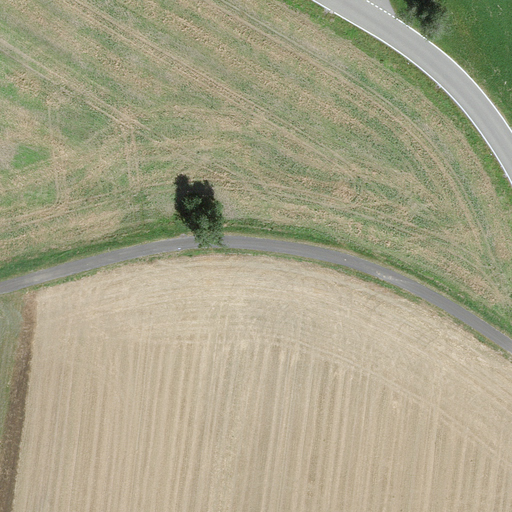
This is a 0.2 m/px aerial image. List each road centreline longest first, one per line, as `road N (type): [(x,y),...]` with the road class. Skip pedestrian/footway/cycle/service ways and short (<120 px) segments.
road 1 (track): [(0,284),(186,242),(245,242),(378,271),(511,346)]
road 2 (tertiary): [(340,0),(448,74),(511,156)]
